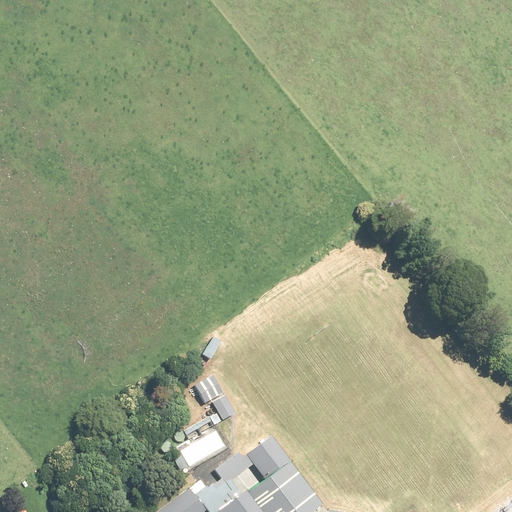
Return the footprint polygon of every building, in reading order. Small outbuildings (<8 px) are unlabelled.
[(219,343),(212,338),(200,355),(207,360),(219,343)] [(208,371),(191,381),(200,397),(217,388),(208,371)] [(194,511),(204,504),(210,511),(308,511),(327,498),(266,419),(154,504),(159,511),(194,511)] [(182,474),(187,472),(177,453),(170,457),(178,473),(181,471),(182,474)] [(384,506),(388,511),(423,511),(407,489),(384,506)]
